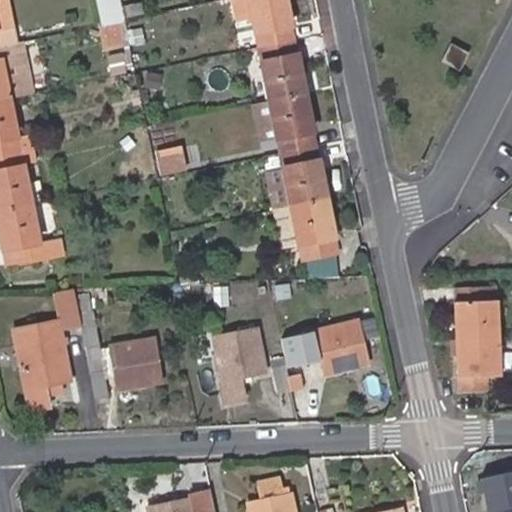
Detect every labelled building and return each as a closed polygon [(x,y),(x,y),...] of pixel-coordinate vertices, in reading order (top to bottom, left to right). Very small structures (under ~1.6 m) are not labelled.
[(0,0),(0,43),(16,40),(6,0),(0,0)] [(123,18),(118,0),(98,0),(103,22),(123,18)] [(252,15),(248,0),(231,0),(235,19),(252,15)] [(259,47),(293,40),(285,0),(248,0),(252,15),(259,47)] [(122,42),(119,22),(99,26),(103,46),(122,42)] [(18,54),(16,40),(0,43),(0,58),(2,71),(8,97),(31,92),(23,53),(18,54)] [(269,98),(304,91),(293,40),(259,47),(269,98)] [(448,42),(439,60),(454,69),(464,51),(448,42)] [(280,152),(315,145),(304,91),(269,98),(280,152)] [(8,97),(0,98),(0,153),(18,150),(16,137),(8,97)] [(16,137),(18,150),(32,147),(30,134),(16,137)] [(291,205),(326,198),(315,145),(280,152),(291,205)] [(180,148),(157,153),(160,172),(184,167),(180,148)] [(18,150),(0,153),(0,208),(29,203),(21,163),(18,150)] [(337,251),(326,198),(291,205),(302,258),(337,251)] [(29,203),(0,208),(0,235),(5,262),(61,251),(58,239),(37,243),(29,203)] [(309,257),(309,273),(341,273),(341,256),(309,257)] [(459,351),(454,352),(456,391),(482,389),(482,376),(495,376),(492,299),(479,300),(478,286),(452,287),(454,325),(458,325),(459,351)] [(73,297),(72,287),(55,288),(62,326),(78,324),(78,322),(76,314),(73,297)] [(87,295),(73,297),(76,314),(90,311),(87,295)] [(93,327),(90,311),(76,314),(78,322),(78,324),(86,373),(92,399),(105,397),(100,371),(97,348),(93,327)] [(13,330),(30,409),(48,406),(44,386),(67,380),(56,321),(13,330)] [(357,321),(293,333),(297,354),(319,348),(324,373),(366,363),(357,321)] [(265,372),(255,328),(211,337),(225,401),(243,398),(240,377),(265,372)] [(152,338),(108,347),(111,369),(115,390),(162,382),(152,338)] [(267,342),(272,366),(285,363),(280,339),(267,342)] [(100,371),(111,369),(108,352),(108,347),(97,348),(100,371)] [(298,360),(285,363),(290,389),(303,387),(298,360)] [(290,389),(285,363),(272,366),(278,392),(290,389)] [(489,489),(484,490),(488,511),(511,511),(511,469),(486,474),(489,489)] [(481,476),(484,490),(489,489),(486,474),(481,476)] [(258,483),(262,500),(282,496),(278,479),(258,483)] [(214,511),(210,490),(188,495),(189,499),(191,511),(214,511)] [(249,511),(294,511),(290,495),(248,504),(249,511)] [(146,507),(146,511),(191,511),(189,499),(146,507)]
